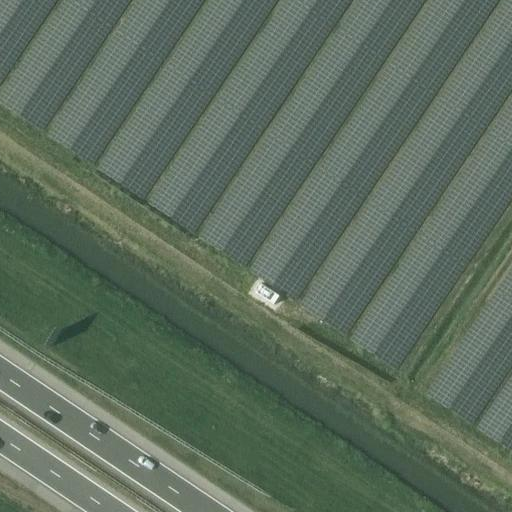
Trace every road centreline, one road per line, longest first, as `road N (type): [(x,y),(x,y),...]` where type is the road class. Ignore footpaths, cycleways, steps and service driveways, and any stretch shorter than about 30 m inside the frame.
road 1 (motorway): [(207,511),(0,370)]
road 2 (motorway): [(0,439),(107,511)]
